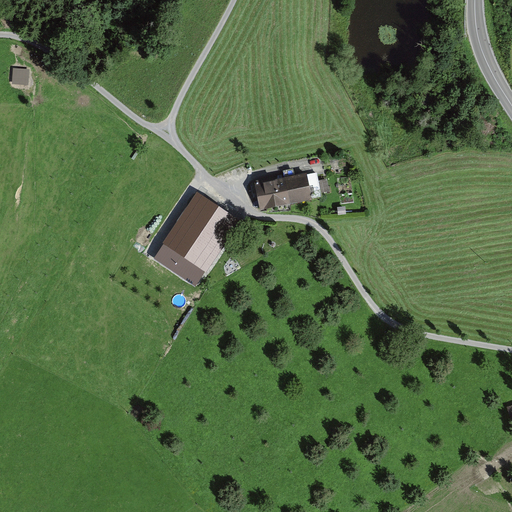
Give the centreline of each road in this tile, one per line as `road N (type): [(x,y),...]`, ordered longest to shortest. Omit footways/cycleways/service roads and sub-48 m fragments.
road 1 (track): [(511,352),(394,322),(322,229),(259,216),(213,182),(167,131),(147,125),(72,63),(0,35)]
road 2 (track): [(167,131),(233,0)]
